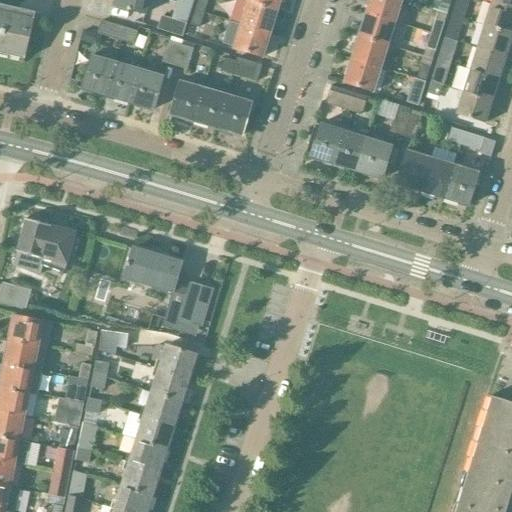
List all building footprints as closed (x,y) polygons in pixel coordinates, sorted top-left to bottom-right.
[(146,15),(149,0),(115,0),(114,7),(146,15)] [(199,0),(196,11),(205,14),(209,0),(199,0)] [(240,0),(248,2),(278,12),(281,0),(240,0)] [(396,24),(403,1),(399,0),(370,0),(366,15),(396,24)] [(465,9),(467,0),(455,0),(454,6),(465,9)] [(511,0),(492,0),(491,4),(511,10),(511,0)] [(278,12),(248,2),(241,25),(271,35),(278,12)] [(511,10),(491,4),(484,27),(511,35),(511,10)] [(0,54),(25,61),(35,19),(0,11),(0,54)] [(205,14),(196,11),(192,25),(201,28),(205,14)] [(389,47),(396,24),(366,15),(359,38),(389,47)] [(185,24),(160,16),(156,30),(181,38),(185,24)] [(432,35),(440,37),(445,23),(436,20),(432,35)] [(100,35),(124,42),(128,30),(103,22),(100,35)] [(271,35),(241,25),(233,49),(263,58),(271,35)] [(444,38),(455,41),(459,31),(447,27),(444,38)] [(511,38),(511,35),(484,27),(477,48),(506,57),(511,38)] [(128,30),(124,42),(135,46),(139,33),(128,30)] [(436,51),(440,37),(432,35),(427,49),(436,51)] [(381,70),(389,47),(359,38),(352,60),(381,70)] [(452,54),(455,41),(444,38),(440,50),(452,54)] [(164,63),(176,67),(183,46),(170,43),(164,63)] [(183,46),(176,67),(188,71),(194,50),(183,46)] [(506,57),(477,48),(470,71),(499,80),(506,57)] [(82,90),(106,98),(116,64),(92,56),(82,90)] [(219,71),(231,75),(235,62),(223,59),(219,71)] [(256,83),(261,66),(236,59),(235,62),(231,75),(256,83)] [(374,92),(381,70),(352,60),(345,83),(374,92)] [(130,105),(140,71),(116,64),(106,98),(130,105)] [(418,80),(426,83),(431,69),(422,66),(418,80)] [(163,77),(140,71),(130,105),(153,111),(163,77)] [(499,80),(470,71),(463,92),(492,101),(499,80)] [(434,72),(431,82),(442,86),(445,75),(434,72)] [(419,107),(426,83),(418,80),(414,79),(407,104),(419,107)] [(195,123),(204,90),(180,82),(170,116),(195,123)] [(442,86),(431,82),(426,94),(437,98),(442,86)] [(218,130),(228,96),(204,90),(195,123),(218,130)] [(485,124),(492,101),(463,92),(456,115),(485,124)] [(331,106),(352,112),(355,100),(334,94),(331,106)] [(228,96),(218,130),(242,137),(252,103),(228,96)] [(355,100),(352,112),(363,115),(367,103),(355,100)] [(433,108),(431,116),(442,120),(445,112),(433,108)] [(391,132),(404,136),(410,117),(398,113),(391,132)] [(410,117),(404,136),(415,140),(422,120),(410,117)] [(310,158),(335,166),(345,132),(321,125),(310,158)] [(449,141),(461,145),(464,133),(452,130),(449,141)] [(358,173),(368,140),(345,132),(335,166),(358,173)] [(464,133),(461,145),(480,151),(484,139),(464,133)] [(392,147),(368,140),(358,173),(381,180),(392,147)] [(473,170),(479,151),(444,141),(439,159),(473,170)] [(421,193),(431,159),(406,151),(396,185),(421,193)] [(444,200),(454,166),(431,159),(421,193),(444,200)] [(454,166),(444,200),(468,207),(479,174),(454,166)] [(24,219),(16,251),(12,266),(38,277),(41,264),(63,272),(65,265),(74,231),(39,222),(40,221),(26,217),(26,219),(24,219)] [(131,249),(123,277),(172,292),(188,296),(191,284),(176,280),(181,263),(131,249)] [(0,303),(24,309),(29,291),(1,283),(0,287),(0,303)] [(188,296),(181,320),(201,326),(212,290),(191,284),(188,296)] [(52,323),(12,315),(7,339),(47,347),(52,323)] [(97,333),(88,331),(85,346),(94,347),(97,333)] [(127,335),(100,331),(98,351),(115,356),(115,348),(125,348),(127,335)] [(2,363),(42,371),(47,347),(7,339),(2,363)] [(157,368),(189,379),(197,355),(165,345),(157,368)] [(96,361),(93,374),(106,378),(109,364),(96,361)] [(0,373),(0,386),(29,393),(37,394),(42,371),(2,363),(0,373)] [(78,378),(87,380),(90,366),(81,364),(78,378)] [(189,379),(157,368),(150,392),(182,402),(189,379)] [(106,378),(93,374),(91,386),(104,388),(106,378)] [(82,403),(87,380),(78,378),(74,401),(82,403)] [(29,393),(0,386),(0,411),(24,416),(29,393)] [(182,402),(150,392),(142,416),(174,426),(182,402)] [(511,402),(511,403),(490,396),(453,511),(503,511),(511,485),(511,402)] [(88,398),(86,411),(99,413),(101,401),(88,398)] [(68,425),(78,427),(82,403),(74,401),(61,399),(59,409),(71,412),(68,425)] [(24,416),(0,411),(0,435),(20,440),(24,416)] [(174,426),(142,416),(135,439),(167,449),(174,426)] [(73,448),(78,427),(68,425),(65,440),(60,439),(59,445),(73,448)] [(79,447),(91,451),(94,437),(96,428),(83,425),(79,447)] [(20,440),(0,435),(0,460),(15,463),(20,440)] [(167,449),(135,439),(128,463),(160,473),(167,449)] [(89,462),(91,451),(79,447),(76,459),(89,462)] [(52,471),(68,474),(73,451),(57,448),(52,471)] [(15,463),(0,460),(0,484),(10,487),(15,463)] [(160,473),(128,463),(120,486),(152,496),(160,473)] [(64,498),(68,474),(52,471),(48,495),(64,498)] [(72,482),(69,495),(82,498),(84,484),(72,482)] [(10,487),(0,484),(0,509),(5,510),(10,487)] [(147,511),(152,496),(120,486),(113,509),(121,511),(147,511)] [(67,496),(64,511),(79,511),(81,499),(67,496)]
